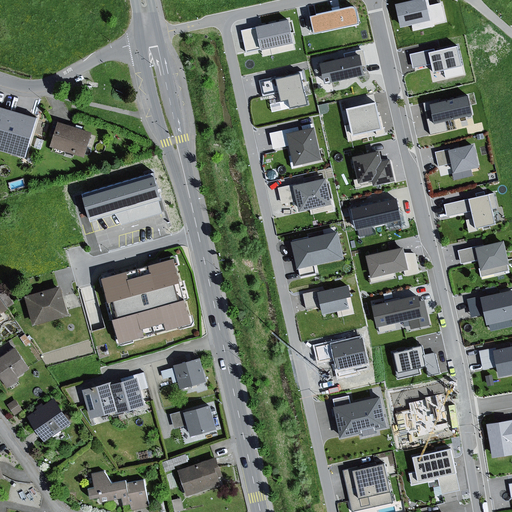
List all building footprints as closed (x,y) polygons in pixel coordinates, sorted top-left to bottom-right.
[(287,20),(262,26),(268,52),(294,46),(287,20)] [(362,57),(325,65),(330,88),(367,79),(362,57)] [(302,71),(260,81),(263,95),(281,91),(283,100),(289,98),(291,107),(309,103),(302,71)] [(467,96),(441,102),(446,121),(471,115),(467,96)] [(377,100),(347,107),(353,133),(383,126),(377,100)] [(0,103),(0,148),(27,157),(39,115),(0,103)] [(93,131),(59,121),(51,146),(85,156),(93,131)] [(315,125),(288,131),(291,145),(295,163),(323,158),(315,125)] [(291,145),(288,131),(288,129),(270,133),(274,149),(291,145)] [(37,138),(34,147),(41,149),(44,140),(37,138)] [(474,143),(450,149),(453,163),(455,171),(480,165),(474,143)] [(453,163),(450,149),(436,152),(439,166),(453,163)] [(381,150),(355,155),(360,181),(387,176),(383,158),(381,150)] [(392,159),(383,158),(387,176),(388,183),(397,181),(392,159)] [(155,172),(83,193),(88,210),(160,189),(155,172)] [(327,176),(294,183),(298,200),(300,210),(310,208),(312,214),(334,209),(327,176)] [(298,200),(294,183),(278,186),(282,204),(298,200)] [(160,191),(153,193),(155,199),(148,201),(152,214),(166,209),(160,191)] [(494,191),(470,197),(473,210),(477,226),(497,221),(494,207),(498,206),(494,191)] [(398,197),(353,208),(358,228),(359,228),(375,224),(388,222),(403,218),(401,212),(398,197)] [(473,210),(470,197),(445,203),(448,216),(473,210)] [(101,211),(88,215),(92,229),(105,224),(101,211)] [(403,218),(388,222),(390,230),(410,226),(406,211),(401,212),(403,218)] [(375,224),(359,228),(361,237),(377,233),(375,224)] [(323,233),(293,239),(299,267),(346,257),(340,230),(335,231),(334,227),(322,230),(323,233)] [(504,238),(476,245),(479,259),(483,276),(510,270),(508,263),(510,262),(504,238)] [(479,259),(476,245),(459,249),(462,263),(479,259)] [(404,246),(367,254),(372,276),(409,268),(406,252),(404,246)] [(415,252),(406,252),(409,268),(411,274),(420,272),(415,252)] [(176,257),(104,277),(121,342),(194,322),(176,257)] [(350,283),(319,290),(322,305),(324,312),(351,306),(348,295),(353,294),(350,283)] [(61,286),(26,295),(34,324),(69,314),(61,286)] [(511,289),(482,296),(486,313),(489,323),(490,323),(511,317),(511,289)] [(6,290),(0,293),(0,294),(8,306),(14,302),(6,290)] [(322,305),(319,290),(304,293),(307,309),(322,305)] [(486,313),(482,296),(468,300),(472,316),(486,313)] [(417,298),(374,306),(378,325),(420,316),(417,298)] [(511,317),(490,323),(491,330),(511,325),(511,317)] [(25,334),(20,338),(27,346),(32,343),(25,334)] [(511,344),(495,348),(499,365),(501,374),(511,371),(511,344)] [(16,347),(0,357),(0,376),(8,388),(20,380),(17,376),(30,368),(16,347)] [(499,365),(495,348),(480,351),(484,368),(499,365)] [(201,357),(175,364),(176,367),(180,381),(182,388),(208,381),(201,357)] [(180,381),(176,367),(161,370),(163,379),(172,376),(174,382),(180,381)] [(121,378),(122,381),(138,376),(142,389),(149,388),(145,372),(121,378)] [(112,381),(83,389),(91,417),(116,410),(117,414),(147,405),(142,389),(138,376),(122,381),(112,383),(112,381)] [(333,399),(335,406),(352,402),(350,395),(333,399)] [(352,402),(335,406),(342,437),(364,432),(363,428),(376,425),(377,428),(388,426),(382,396),(352,402)] [(38,409),(28,416),(46,441),(72,423),(55,398),(44,405),(42,403),(36,407),(38,409)] [(16,400),(8,405),(16,415),(23,409),(16,400)] [(211,404),(186,411),(189,425),(192,435),(217,428),(211,404)] [(189,425),(186,411),(185,409),(171,413),(175,428),(189,425)] [(511,419),(510,420),(488,424),(494,456),(511,452),(511,419)] [(454,445),(412,453),(418,482),(460,473),(454,445)] [(186,453),(163,462),(166,472),(176,468),(175,466),(189,461),(186,453)] [(218,457),(179,470),(188,495),(222,483),(219,477),(224,475),(218,457)] [(356,467),(344,469),(353,511),(394,502),(386,463),(357,469),(356,467)] [(105,470),(92,473),(95,485),(88,486),(90,500),(100,498),(101,503),(122,498),(123,506),(131,504),(132,511),(151,507),(145,478),(128,482),(127,479),(113,482),(105,470)] [(182,497),(172,500),(175,511),(185,509),(182,497)]
